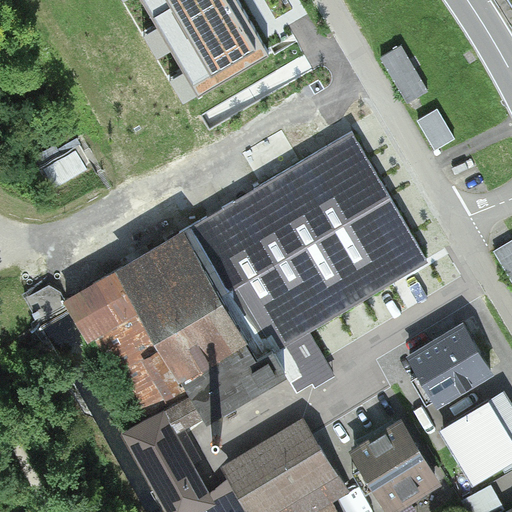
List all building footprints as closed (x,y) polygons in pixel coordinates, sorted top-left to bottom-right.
[(143,0),(199,94),(270,53),(241,2),(239,0),(143,0)] [(409,102),(429,90),(402,45),(382,56),(409,102)] [(455,137),(438,108),(419,119),(436,148),(455,137)] [(357,128),(67,293),(137,415),(119,425),(168,511),(184,511),(218,493),(183,427),(285,370),(295,364),(282,341),(306,327),(422,261),(430,256),(357,128)] [(78,140),(32,166),(47,192),(93,167),(78,140)] [(511,239),(495,250),(511,277),(511,239)] [(51,282),(30,293),(42,315),(63,303),(51,282)] [(416,350),(446,403),(505,369),(475,316),(416,350)] [(336,376),(306,327),(282,341),(295,364),(285,370),(299,393),(313,384),(315,389),(336,376)] [(511,401),(501,383),(450,412),(483,470),(511,453),(511,401)] [(224,462),(252,511),(315,511),(355,489),(311,412),(224,462)] [(413,416),(356,449),(391,509),(448,477),(413,416)] [(511,511),(511,501),(493,511),(511,511)]
